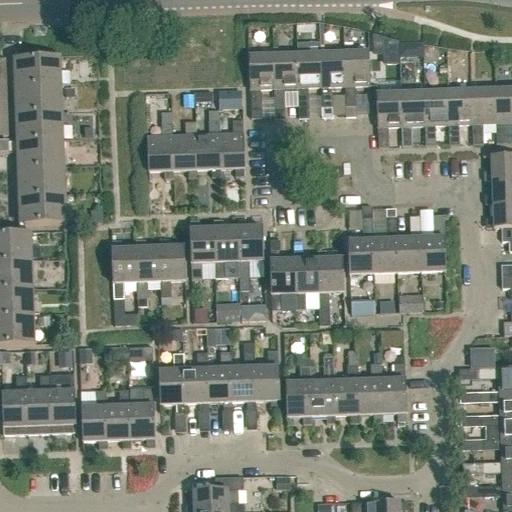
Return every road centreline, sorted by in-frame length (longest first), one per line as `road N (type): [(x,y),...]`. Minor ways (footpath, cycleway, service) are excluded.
road 1 (residential): [(155,505),(175,468),(313,462),(352,487),(445,484),(442,368),(474,328),(469,193),(364,197)]
road 2 (residential): [(364,197),(281,201),(280,148),(363,146),(363,154)]
road 3 (tertiary): [(0,7),(222,0)]
road 4 (residential): [(155,505),(0,508)]
